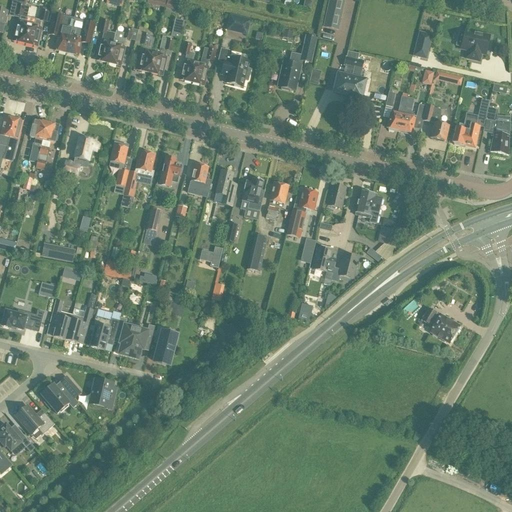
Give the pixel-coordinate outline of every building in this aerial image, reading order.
[(14,40),(26,43),(32,19),(27,17),(29,7),(25,6),(26,1),(22,0),(12,0),(10,14),(20,16),(14,40)] [(337,31),(344,0),(329,0),(323,28),(337,31)] [(184,5),(177,7),(180,15),(187,13),(184,5)] [(0,32),(3,33),(5,25),(8,11),(4,10),(0,9),(0,32)] [(46,23),(49,12),(42,10),(39,20),(32,19),(26,43),(36,45),(42,22),(46,23)] [(54,13),(49,34),(59,36),(56,50),(66,52),(70,36),(74,18),(54,13)] [(226,31),(247,36),(251,20),(230,15),(226,31)] [(70,36),(66,52),(77,55),(80,42),(90,44),(92,37),(95,23),(78,19),(74,18),(70,36)] [(104,34),(98,60),(109,63),(113,45),(116,34),(112,33),(107,32),(110,22),(102,20),(100,33),(104,34)] [(180,39),(184,22),(176,20),(172,37),(180,39)] [(136,42),(138,31),(133,30),(132,31),(125,30),(124,34),(116,32),(116,34),(113,45),(109,63),(119,65),(123,47),(124,48),(126,40),(136,42)] [(136,42),(141,43),(141,44),(145,46),(140,70),(150,72),(155,54),(151,54),(155,37),(150,36),(150,34),(138,31),(136,42)] [(475,34),(466,32),(462,49),(467,50),(466,59),(479,62),(481,53),(485,54),(486,51),(484,51),(485,47),(487,47),(489,37),(482,35),(482,34),(475,33),(475,34)] [(426,59),(432,36),(419,33),(414,56),(426,59)] [(155,54),(150,72),(161,75),(165,57),(166,57),(167,56),(171,57),(172,53),(177,54),(180,43),(170,41),(171,39),(163,37),(160,48),(159,51),(156,50),(155,54)] [(303,57),(295,55),(293,54),(291,64),(285,63),(279,87),(283,88),(283,90),(290,91),(290,90),(297,91),(303,64),(302,64),(303,60),(312,62),(317,39),(308,37),(303,57)] [(179,79),(192,82),(196,64),(192,63),(195,54),(190,53),(192,46),(185,44),(182,54),(187,55),(185,61),(183,61),(179,79)] [(213,62),(215,51),(216,51),(216,49),(215,47),(212,46),(209,47),(209,50),(204,48),(200,65),(196,64),(192,82),(205,85),(209,67),(207,67),(209,61),(213,62)] [(348,51),(345,66),(345,67),(354,69),(356,60),(357,60),(359,54),(348,51)] [(222,74),(228,76),(226,83),(235,85),(235,86),(241,88),(241,86),(243,87),(245,80),(248,81),(251,70),(247,69),(249,62),(233,58),(231,63),(225,61),(222,74)] [(356,60),(354,68),(361,70),(363,62),(356,60)] [(338,73),(333,93),(346,96),(347,96),(352,77),(354,69),(345,67),(343,75),(338,73)] [(361,100),(366,80),(352,77),(347,96),(361,100)] [(392,107),(395,94),(389,92),(386,106),(391,107),(392,107)] [(397,114),(391,113),(387,128),(400,131),(408,99),(407,99),(408,95),(403,94),(402,97),(400,104),(397,114)] [(408,99),(400,131),(412,133),(415,118),(414,118),(415,116),(411,112),(413,100),(408,99)] [(497,111),(496,111),(497,105),(489,104),(488,109),(487,109),(486,113),(487,113),(484,128),(483,131),(494,134),(491,152),(508,155),(508,138),(509,124),(501,124),(495,122),(497,111)] [(426,107),(419,105),(416,117),(423,118),(426,107)] [(423,118),(423,121),(431,123),(434,124),(431,139),(445,142),(448,126),(442,125),(440,110),(426,107),(423,118)] [(453,144),(454,144),(454,145),(459,147),(460,145),(465,147),(465,146),(472,148),(474,146),(478,130),(477,130),(478,127),(484,128),(487,113),(486,113),(479,111),(478,117),(466,114),(463,125),(459,124),(458,128),(457,128),(453,144)] [(0,135),(0,166),(1,167),(2,162),(2,160),(3,156),(5,156),(14,118),(8,117),(7,119),(4,118),(0,135)] [(3,156),(2,160),(12,162),(13,160),(18,140),(23,123),(20,122),(21,120),(14,118),(5,156),(3,156)] [(31,153),(29,162),(36,163),(37,164),(39,155),(46,123),(38,121),(34,120),(30,138),(36,140),(35,145),(33,144),(31,153)] [(46,123),(39,155),(47,156),(49,148),(50,143),(55,144),(59,126),(55,125),(46,123)] [(87,161),(89,161),(92,151),(94,152),(96,145),(91,143),(92,142),(79,139),(75,158),(77,158),(76,164),(66,162),(62,176),(77,180),(80,164),(86,165),(87,161)] [(115,143),(108,168),(119,170),(115,186),(118,186),(126,188),(130,172),(129,172),(122,170),(125,159),(128,146),(115,143)] [(126,188),(124,196),(134,199),(137,184),(141,185),(143,176),(153,178),(155,172),(151,171),(154,156),(140,153),(136,169),(135,174),(130,172),(126,188)] [(160,173),(159,179),(161,179),(159,185),(169,188),(171,182),(175,183),(177,181),(178,178),(181,166),(175,165),(176,161),(174,160),(174,159),(173,157),(170,157),(168,158),(168,159),(166,158),(162,173),(160,173)] [(37,164),(35,169),(44,171),(46,162),(38,160),(37,164)] [(195,166),(188,194),(195,196),(196,195),(207,197),(211,182),(206,180),(209,169),(195,166)] [(231,184),(233,175),(221,171),(215,195),(216,194),(224,196),(222,205),(232,207),(232,208),(238,185),(237,185),(237,186),(231,184)] [(32,179),(26,177),(23,189),(29,191),(31,186),(32,179)] [(246,182),(243,192),(244,192),(242,202),(249,204),(247,210),(260,213),(264,194),(261,193),(263,182),(252,179),(252,183),(246,182)] [(284,205),(288,187),(286,187),(285,185),(282,185),(281,186),(274,184),(269,202),(284,205)] [(341,209),(346,189),(342,188),(341,186),(339,185),(337,185),(335,186),(331,185),(326,206),(341,209)] [(288,230),(287,235),(300,238),(301,233),(303,226),(305,215),(304,215),(305,210),(313,212),(317,194),(315,194),(315,193),(311,192),(310,193),(302,191),(299,208),(294,207),(288,230)] [(355,216),(370,219),(371,219),(372,215),(370,215),(371,210),(368,209),(372,195),(368,194),(366,192),(364,191),(362,193),(360,192),(355,213),(356,213),(355,216)] [(376,196),(372,195),(368,209),(371,210),(370,215),(372,215),(371,219),(370,219),(369,223),(377,225),(378,217),(377,216),(382,199),(376,198),(376,196)] [(184,219),(187,208),(178,206),(175,217),(184,219)] [(275,221),(278,209),(268,207),(265,219),(275,221)] [(152,211),(147,230),(157,232),(161,213),(152,211)] [(390,221),(388,228),(396,230),(398,223),(390,221)] [(233,244),(238,226),(230,224),(225,243),(233,244)] [(319,230),(331,233),(332,227),(320,224),(319,230)] [(393,246),(397,231),(388,229),(384,244),(393,246)] [(268,238),(255,235),(247,270),(260,273),(268,238)] [(88,249),(95,250),(96,245),(95,245),(97,238),(91,237),(89,244),(90,244),(88,249)] [(153,247),(155,239),(146,237),(144,245),(153,247)] [(316,242),(306,240),(304,251),(313,253),(316,242)] [(7,251),(14,253),(15,248),(17,243),(10,242),(7,251)] [(74,252),(44,245),(41,257),(72,263),(74,252)] [(34,252),(20,248),(20,249),(15,248),(14,253),(32,257),(34,252)] [(218,269),(219,266),(223,250),(215,248),(214,254),(211,264),(211,268),(218,269)] [(317,249),(312,269),(326,273),(325,279),(331,281),(334,268),(336,261),(330,259),(332,252),(317,249)] [(371,258),(375,253),(370,249),(366,254),(371,258)] [(125,264),(133,266),(135,266),(136,263),(134,262),(135,259),(134,259),(136,253),(129,251),(127,257),(125,264)] [(353,279),(358,259),(343,255),(340,270),(334,268),(331,281),(337,282),(339,276),(353,279)] [(116,279),(120,264),(107,261),(103,276),(116,279)] [(70,279),(72,270),(65,268),(63,278),(70,279)] [(130,282),(123,280),(121,286),(128,288),(130,282)] [(195,283),(187,281),(185,291),(193,293),(195,283)] [(50,285),(46,298),(54,300),(58,287),(50,285)] [(182,298),(169,294),(165,306),(179,309),(182,298)] [(53,338),(66,341),(72,316),(60,313),(63,303),(56,301),(50,323),(56,325),(53,338)] [(84,319),(72,316),(66,341),(78,344),(81,331),(87,333),(93,311),(86,309),(84,319)] [(448,344),(458,326),(441,316),(441,318),(436,315),(437,315),(428,310),(422,320),(435,328),(431,334),(448,344)] [(2,317),(0,325),(2,325),(1,327),(10,330),(11,328),(23,331),(24,326),(34,329),(35,323),(41,325),(44,313),(38,311),(36,316),(18,311),(17,315),(5,312),(4,318),(2,317)] [(299,314),(298,320),(310,323),(311,317),(299,314)] [(95,326),(96,326),(90,348),(104,351),(106,345),(113,346),(119,322),(111,320),(111,322),(96,318),(94,326),(95,326)] [(119,355),(129,358),(136,329),(125,326),(127,320),(120,318),(116,335),(122,336),(120,344),(122,345),(119,355)] [(87,338),(92,340),(96,326),(95,326),(94,326),(93,326),(90,326),(88,335),(87,335),(87,338)] [(155,327),(149,326),(147,332),(136,329),(129,358),(138,360),(141,350),(143,351),(145,344),(151,345),(155,327)] [(154,343),(159,344),(155,362),(162,364),(163,357),(171,359),(176,337),(172,336),(173,331),(174,332),(174,331),(158,327),(153,343),(154,343)] [(67,377),(60,383),(66,389),(75,399),(81,394),(67,377)] [(89,405),(112,410),(117,389),(113,388),(114,385),(95,380),(89,405)] [(79,404),(75,399),(66,389),(61,394),(53,385),(49,389),(46,389),(43,392),(43,394),(41,395),(46,401),(44,403),(50,410),(52,408),(57,414),(69,404),(73,409),(79,404)] [(26,406),(20,411),(21,413),(16,417),(36,440),(42,435),(42,436),(55,425),(45,414),(38,419),(28,407),(27,408),(26,406)] [(1,428),(0,428),(0,439),(0,440),(0,439),(0,442),(5,448),(7,447),(11,452),(21,443),(26,449),(31,444),(18,429),(14,433),(6,425),(2,429),(1,428)] [(31,444),(26,449),(30,453),(35,449),(31,444)] [(6,472),(12,466),(1,453),(0,454),(0,465),(1,465),(6,472)]
